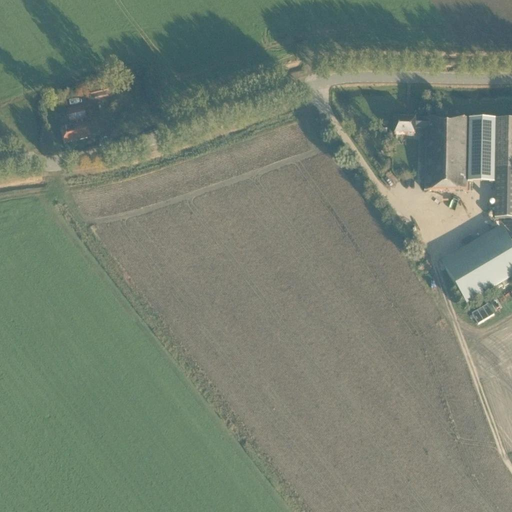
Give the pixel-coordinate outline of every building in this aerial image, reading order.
[(99,89),(101,99),(112,97),(110,87),(99,89)] [(87,123),(84,107),(68,111),(71,127),(61,129),(64,144),(74,142),(91,138),(88,123),(87,123)] [(495,120),(469,120),(426,119),(426,120),(395,120),(395,136),(408,136),(409,138),(412,138),(413,136),(415,136),(416,130),(426,130),(425,192),(468,193),(468,184),(494,184),(495,120)] [(511,220),(511,120),(496,120),(495,220),(511,220)] [(466,306),(502,284),(511,278),(511,245),(506,235),(446,271),(466,306)] [(488,306),(472,315),(478,326),(494,317),(488,306)]
